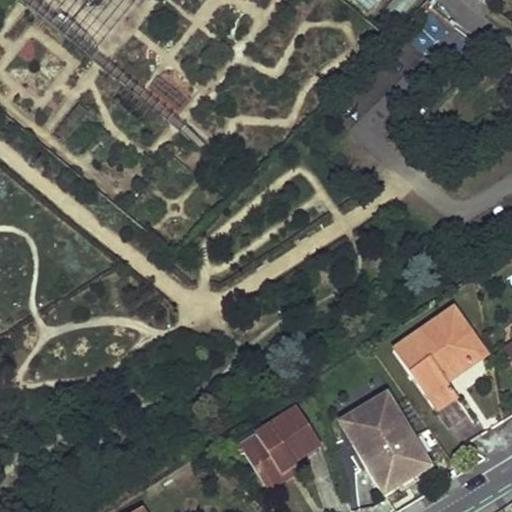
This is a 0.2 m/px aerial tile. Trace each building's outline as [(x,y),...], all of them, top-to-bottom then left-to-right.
[(349,0),(367,15),(379,0),(349,0)] [(453,316),(393,354),(429,412),(452,397),(445,385),(441,379),(451,372),(455,379),(482,361),(453,316)] [(441,379),(445,385),(455,379),(451,372),(441,379)] [(387,397),(347,421),(360,441),(353,445),(384,496),(431,468),(387,397)] [(452,397),(429,412),(431,417),(455,402),(452,397)] [(319,444),(296,408),(253,436),(258,444),(242,455),(261,486),(294,465),(292,461),(319,444)] [(347,421),(341,425),(353,445),(360,441),(347,421)] [(258,444),(253,436),(236,446),(242,455),(258,444)] [(339,476),(320,479),(325,510),(345,506),(339,476)]
